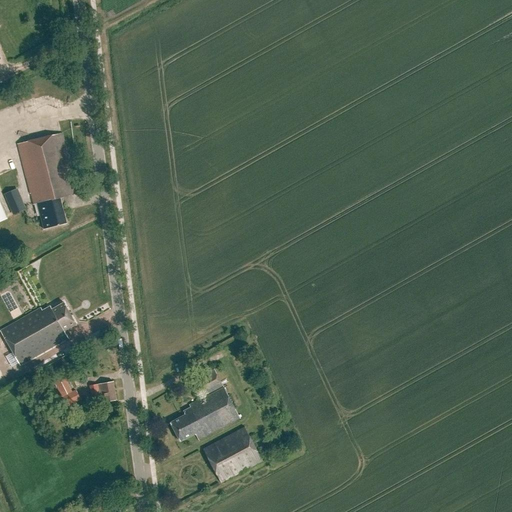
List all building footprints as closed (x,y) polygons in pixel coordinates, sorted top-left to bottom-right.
[(59,198),(77,193),(62,133),(17,144),(29,194),(31,193),(34,205),(37,204),(43,230),(66,224),(59,198)] [(13,216),(26,210),(17,189),(4,195),(13,216)] [(64,332),(76,325),(64,303),(51,310),(50,307),(42,311),(41,309),(1,332),(20,366),(69,339),(64,332)] [(197,441),(240,419),(214,370),(191,382),(201,400),(190,406),(191,408),(183,413),(184,416),(170,424),(180,443),(194,435),(197,441)] [(64,376),(54,381),(62,398),(64,397),(72,393),(64,376)] [(99,404),(117,401),(113,383),(89,387),(92,401),(99,400),(99,404)] [(81,400),(76,391),(72,393),(64,397),(69,407),(81,400)] [(220,484),(262,462),(244,429),(203,451),(220,484)]
